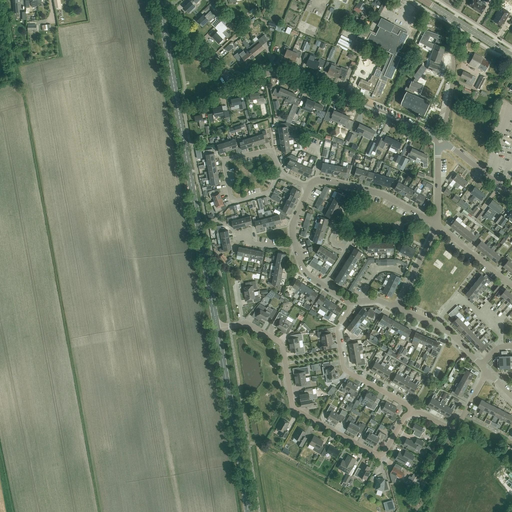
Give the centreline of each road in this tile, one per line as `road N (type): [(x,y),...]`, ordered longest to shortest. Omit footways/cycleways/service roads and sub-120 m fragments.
road 1 (secondary): [(216,328),(165,42)]
road 2 (residential): [(243,323),(282,344),(295,409),(377,455),(412,411)]
road 3 (unclassified): [(440,140),(285,73),(228,77)]
road 4 (secondary): [(247,511),(216,328)]
road 5 (residential): [(279,174),(270,192),(231,198),(224,159),(263,151),(273,157)]
road 6 (residential): [(412,411),(343,367),(337,329),(351,303)]
road 7 (residential): [(437,225),(382,194),(323,179),(308,188)]
road 8 (residential): [(454,19),(440,140)]
